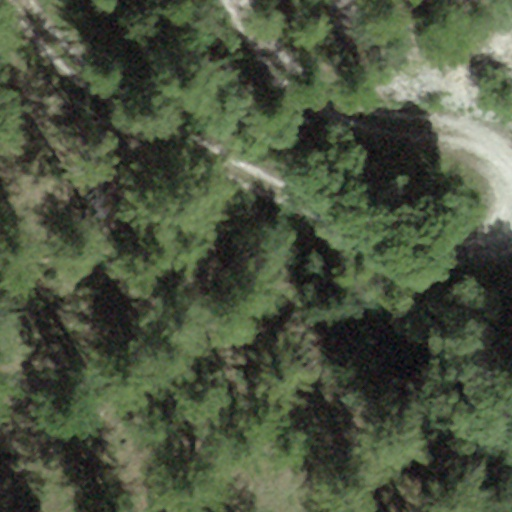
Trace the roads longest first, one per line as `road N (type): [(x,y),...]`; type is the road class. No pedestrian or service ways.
road 1 (track): [(511,243),(470,246),(397,234),(231,167),(71,64),(17,0)]
road 2 (track): [(243,0),(299,83),(334,104),(401,125),(458,131),(511,156)]
